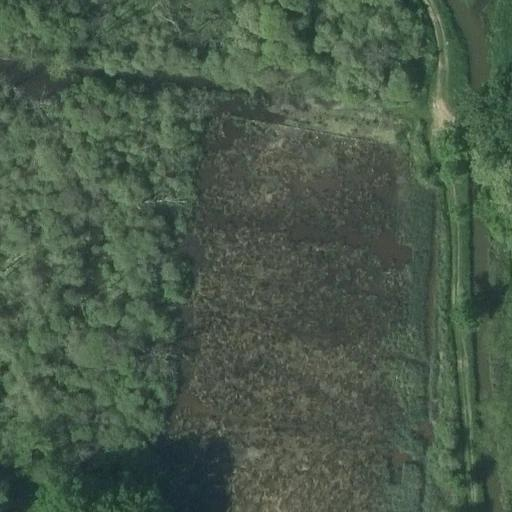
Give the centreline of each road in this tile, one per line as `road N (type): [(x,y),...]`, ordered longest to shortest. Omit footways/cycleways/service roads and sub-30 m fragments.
road 1 (track): [(436,118),(0,60)]
road 2 (track): [(436,118),(435,155),(451,197),(471,511)]
